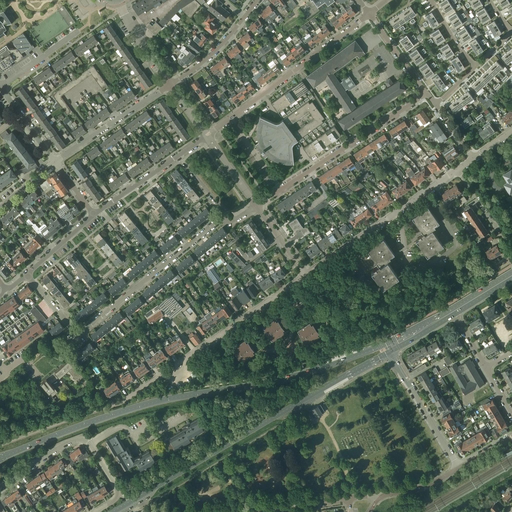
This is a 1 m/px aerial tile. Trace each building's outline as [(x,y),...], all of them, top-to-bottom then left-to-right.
[(136,10),(138,13),(145,8),(148,11),(154,7),(152,4),(149,0),(139,0),(136,2),(135,1),(132,4),(133,4),(132,5),(133,6),(132,6),(135,11),(136,10)] [(189,3),(186,5),(184,7),(181,8),(190,18),(200,5),(195,0),(193,0),(191,2),(189,3)] [(214,2),(208,9),(223,20),(228,13),(219,6),(221,3),(217,0),(215,0),(214,2)] [(443,0),(440,3),(443,8),(451,3),(448,0),(443,0)] [(480,0),(476,0),(472,3),(475,9),(482,4),(480,0)] [(451,3),(443,8),(447,14),(454,9),(451,3)] [(271,17),(275,13),(269,5),(264,9),(271,17)] [(356,13),(351,6),(346,10),(347,11),(351,17),(356,13)] [(410,6),(405,10),(410,18),(415,14),(413,11),(414,11),(413,10),(410,6)] [(484,7),(477,12),(480,18),(488,13),(484,7)] [(8,25),(15,20),(7,8),(0,12),(0,19),(4,24),(6,22),(8,25)] [(266,21),(269,19),(271,17),(264,9),(259,12),(266,21)] [(346,20),(351,17),(347,11),(346,10),(345,9),(340,13),(346,20)] [(405,10),(399,13),(404,20),(405,21),(410,18),(405,10)] [(426,15),(425,16),(429,22),(430,21),(435,18),(431,12),(428,14),(427,14),(428,14),(426,15)] [(456,12),(449,17),(452,23),(460,18),(456,12)] [(209,13),(201,24),(212,33),(217,28),(215,26),(217,24),(212,20),(214,17),(209,13)] [(337,18),(341,24),(346,20),(340,13),(336,16),(337,18)] [(399,13),(394,17),(400,25),(405,21),(404,20),(399,13)] [(488,13),(480,18),(483,23),(491,19),(488,13)] [(331,20),(329,22),(332,27),(335,25),(336,27),(341,24),(337,18),(336,16),(331,20)] [(394,17),(389,21),(392,25),(392,26),(393,27),(394,28),(400,25),(394,17)] [(430,21),(429,22),(433,28),(439,24),(435,18),(430,21)] [(460,18),(452,23),(456,28),(463,23),(460,18)] [(162,19),(158,23),(162,28),(166,23),(162,19)] [(262,30),(263,29),(261,28),(263,25),(259,19),(254,22),(260,31),(263,34),(264,33),(262,30)] [(490,23),(488,24),(492,30),(493,30),(498,27),(494,21),(490,23)] [(162,28),(158,23),(156,22),(152,26),(149,23),(147,26),(149,29),(155,35),(162,28)] [(254,35),(258,32),(258,33),(260,31),(254,22),(249,26),(253,31),(252,32),(254,35)] [(107,33),(113,29),(109,24),(103,28),(107,33)] [(321,29),(322,30),(326,36),(331,32),(326,25),(321,29)] [(458,31),(458,32),(461,37),(469,32),(465,27),(464,27),(458,31)] [(493,30),(492,30),(495,37),(497,36),(498,35),(499,35),(502,33),(498,27),(493,30)] [(315,31),(317,34),(321,39),(326,36),(322,30),(321,29),(320,28),(315,31)] [(116,34),(113,29),(107,33),(110,38),(116,34)] [(438,29),(430,33),(434,39),(441,34),(438,29)] [(310,35),(311,36),(316,43),(321,39),(317,34),(315,31),(310,35)] [(248,32),(243,36),(250,45),(255,41),(248,32)] [(469,32),(461,37),(465,42),(471,38),(472,38),(469,32)] [(18,48),(13,48),(9,49),(6,44),(0,48),(0,68),(0,69),(1,68),(3,71),(6,69),(7,69),(13,65),(13,64),(23,57),(23,58),(27,55),(26,54),(33,49),(35,48),(32,44),(32,45),(24,34),(23,33),(12,40),(14,43),(13,44),(16,47),(17,47),(18,48)] [(201,33),(198,37),(205,42),(208,38),(207,37),(208,36),(204,33),(203,34),(201,33)] [(301,39),(305,43),(308,41),(311,46),(316,43),(311,36),(310,35),(309,33),(304,37),(301,39)] [(120,39),(116,34),(110,38),(114,43),(120,39)] [(441,34),(434,39),(437,44),(439,43),(445,39),(442,34),(441,34)] [(94,35),(89,39),(93,45),(98,41),(94,35)] [(196,35),(193,40),(196,42),(195,44),(199,47),(200,45),(202,46),(205,42),(198,37),(196,35)] [(403,37),(399,40),(403,45),(410,40),(406,35),(403,37),(403,36),(403,37)] [(245,49),(250,45),(243,36),(238,40),(245,49)] [(188,38),(185,43),(197,52),(200,48),(193,42),(188,38)] [(476,38),(470,42),(473,48),(480,44),(476,38)] [(89,39),(84,42),(88,48),(93,45),(89,39)] [(114,43),(117,48),(123,44),(120,39),(114,43)] [(305,51),(304,49),(306,47),(301,40),(298,42),(300,43),(295,47),(296,49),(300,55),(305,51)] [(343,82),(340,84),(332,72),(357,55),(359,58),(365,54),(355,40),(306,77),(314,87),(324,79),(347,113),(338,120),(344,129),(405,88),(399,79),(393,83),(390,78),(384,81),(388,86),(357,107),(345,91),(348,89),(349,91),(356,86),(349,75),(342,80),(343,82)] [(410,40),(403,45),(406,50),(414,45),(410,40)] [(84,42),(79,46),(83,52),(88,48),(84,42)] [(447,43),(440,48),(443,53),(444,52),(450,48),(447,43)] [(480,44),(473,48),(477,54),(480,52),(480,53),(481,52),(483,50),(480,44)] [(183,45),(180,50),(182,52),(185,54),(191,59),(195,55),(183,45)] [(237,45),(232,49),(236,54),(238,57),(240,56),(237,53),(241,50),(237,45)] [(75,50),(78,55),(83,52),(79,46),(74,49),(75,50)] [(125,46),(124,46),(119,50),(123,55),(129,51),(125,46)] [(444,52),(443,53),(446,59),(454,54),(450,48),(444,52)] [(238,57),(236,54),(232,49),(227,52),(231,58),(234,55),(236,59),(238,57)] [(300,55),(296,49),(292,53),(296,58),(300,55)] [(416,49),(409,54),(413,59),(419,55),(420,54),(416,49)] [(71,60),(76,57),(72,52),(72,51),(67,54),(71,60)] [(123,55),(126,60),(132,56),(129,51),(123,55)] [(285,54),(287,56),(291,62),(296,58),(292,53),(290,51),(285,54)] [(507,53),(502,57),(507,62),(508,64),(511,60),(511,59),(507,53)] [(62,58),(66,64),(71,60),(67,54),(62,58)] [(185,54),(181,59),(180,58),(177,61),(183,66),(186,63),(188,64),(191,59),(185,54)] [(413,59),(416,64),(424,59),(420,54),(419,55),(413,59)] [(132,56),(126,60),(130,65),(136,61),(132,56)] [(286,65),(291,62),(287,56),(282,60),(283,61),(286,65)] [(452,59),(451,60),(451,61),(455,66),(456,65),(461,62),(457,56),(452,59)] [(225,68),(230,64),(225,57),(220,61),(224,66),(225,68)] [(66,64),(62,58),(57,61),(61,67),(66,64)] [(280,70),(277,65),(279,63),(275,58),(273,60),(275,62),(269,66),(271,68),(275,73),(280,70)] [(53,66),(56,71),(61,67),(57,61),(52,65),(53,66)] [(130,65),(133,70),(138,66),(139,66),(136,61),(130,65)] [(224,66),(220,61),(215,64),(219,69),(220,71),(221,73),(224,76),(226,74),(223,71),(224,69),(225,68),(224,66)] [(496,61),(493,65),(499,72),(503,68),(497,61),(496,61)] [(419,67),(419,68),(422,73),(430,68),(426,62),(425,63),(419,67)] [(456,65),(455,66),(458,72),(461,70),(461,71),(462,70),(464,68),(461,62),(456,65)] [(220,71),(219,69),(215,64),(210,68),(216,75),(220,71)] [(88,69),(91,74),(93,76),(98,72),(93,65),(88,69)] [(493,65),(488,69),(495,75),(499,72),(493,65)] [(53,66),(50,67),(43,71),(47,77),(56,71),(53,66)] [(138,66),(133,70),(137,75),(142,71),(138,66)] [(369,66),(359,71),(362,76),(371,71),(369,66)] [(275,73),(271,68),(266,72),(270,77),(275,73)] [(430,68),(422,73),(426,78),(433,73),(430,68)] [(260,73),(261,75),(265,80),(270,77),(266,72),(264,69),(260,73)] [(488,69),(484,73),(490,78),(491,79),(495,75),(488,69)] [(47,77),(43,71),(38,75),(42,81),(47,77)] [(141,81),(147,77),(143,71),(142,71),(137,75),(140,79),(138,81),(139,83),(141,81)] [(93,76),(97,83),(103,79),(98,72),(93,76)] [(484,73),(480,77),(486,82),(486,83),(491,79),(490,78),(484,73)] [(432,78),(432,79),(436,84),(442,80),(437,74),(436,75),(432,78)] [(37,84),(42,81),(38,75),(33,78),(37,84)] [(261,84),(265,80),(261,75),(257,79),(255,76),(252,78),(258,86),(260,84),(261,84)] [(141,81),(139,83),(140,85),(144,89),(152,84),(147,77),(141,81)] [(480,77),(476,81),(482,86),(482,87),(486,83),(486,82),(480,77)] [(103,79),(97,83),(102,89),(108,86),(103,79)] [(195,89),(200,85),(196,80),(191,84),(195,89)] [(302,80),(297,84),(304,93),(309,90),(302,80)] [(442,80),(436,84),(440,90),(443,88),(446,86),(442,80)] [(476,81),(472,85),(475,88),(478,91),(482,87),(482,86),(476,81)] [(249,82),(245,85),(250,92),(255,88),(249,82)] [(195,89),(198,93),(203,89),(205,88),(202,83),(200,85),(195,89)] [(304,93),(297,84),(293,87),(300,96),(304,93)] [(16,90),(20,95),(26,91),(28,89),(27,88),(24,85),(16,90)] [(240,89),(241,90),(245,96),(250,92),(245,85),(240,89)] [(293,87),(289,90),(295,100),(300,96),(293,87)] [(205,88),(203,89),(198,93),(202,98),(207,94),(209,93),(205,88)] [(109,89),(103,93),(107,98),(111,96),(111,95),(112,94),(109,89)] [(131,89),(126,93),(131,99),(136,95),(131,89)] [(236,94),(240,99),(245,96),(241,90),(236,94)] [(289,90),(284,93),(291,103),(295,100),(289,90)] [(26,91),(20,95),(23,100),(29,96),(26,91)] [(62,98),(61,96),(57,91),(52,95),(57,101),(62,98)] [(468,92),(464,95),(469,102),(474,99),(469,91),(468,92)] [(235,103),(240,99),(236,94),(235,92),(230,96),(231,98),(235,103)] [(126,93),(122,96),(126,102),(131,99),(126,93)] [(287,106),(291,103),(284,93),(280,96),(287,106)] [(464,95),(459,98),(465,105),(469,102),(464,95)] [(33,101),(29,96),(23,100),(27,105),(33,101)] [(122,96),(117,100),(121,106),(126,102),(122,96)] [(280,96),(275,99),(282,109),(287,106),(280,96)] [(211,97),(210,98),(204,102),(208,107),(213,103),(215,102),(211,97)] [(57,101),(62,108),(67,104),(62,98),(57,101)] [(111,112),(116,109),(121,106),(117,100),(116,100),(115,98),(113,99),(109,101),(111,104),(108,106),(107,107),(102,111),(106,117),(111,113),(111,112)] [(161,108),(167,104),(163,98),(157,103),(161,108)] [(459,98),(455,102),(460,109),(465,105),(459,98)] [(294,143),(298,141),(320,125),(318,123),(324,118),(310,99),(303,105),(283,119),(281,121),(279,122),(278,122),(278,123),(277,123),(276,123),(275,123),(274,122),(260,116),(260,117),(259,119),(257,124),(259,125),(259,127),(259,128),(259,130),(259,132),(259,133),(259,135),(259,137),(260,138),(260,140),(261,141),(255,145),(264,158),(270,154),(271,155),(272,156),(273,157),(275,158),(276,158),(277,159),(279,159),(280,160),(282,160),(283,161),(285,161),(285,163),(291,163),(293,163),(294,163),(293,156),(292,155),(292,154),(292,153),(292,152),(291,152),(291,151),(291,150),(291,149),(291,148),(292,147),(292,146),(293,145),(293,144),(294,143)] [(278,112),(282,109),(275,99),(271,103),(278,112)] [(31,110),(31,109),(36,105),(33,101),(27,105),(31,110)] [(455,102),(450,105),(453,109),(452,109),(453,109),(455,112),(460,109),(455,102)] [(213,103),(208,107),(211,112),(217,108),(213,103)] [(62,108),(67,115),(72,111),(67,104),(62,108)] [(170,109),(167,104),(161,108),(165,113),(170,109)] [(219,106),(217,108),(211,112),(215,117),(222,111),(219,106)] [(42,113),(38,108),(33,112),(32,112),(36,117),(42,113)] [(47,109),(44,111),(42,113),(36,117),(39,122),(45,118),(48,116),(45,112),(49,110),(47,109)] [(168,119),(174,115),(171,112),(172,112),(170,109),(165,113),(168,119)] [(146,110),(142,114),(146,120),(151,116),(146,110)] [(419,119),(426,115),(422,110),(416,114),(417,115),(415,117),(416,118),(418,117),(419,119)] [(97,114),(101,120),(106,117),(102,111),(97,114)] [(486,116),(490,121),(495,118),(491,113),(486,116)] [(507,124),(511,120),(507,113),(502,117),(507,124)] [(101,120),(97,114),(92,117),(96,123),(101,120)] [(142,114),(137,117),(141,123),(146,120),(142,114)] [(88,117),(89,119),(77,128),(81,134),(86,131),(86,130),(91,127),(96,123),(92,117),(90,115),(88,116),(88,117)] [(168,119),(172,124),(178,120),(176,117),(175,117),(174,115),(168,119)] [(429,120),(426,115),(419,119),(423,124),(429,120)] [(137,117),(132,121),(136,127),(141,123),(137,117)] [(39,122),(43,127),(49,122),(45,118),(39,122)] [(172,124),(176,130),(182,125),(178,120),(172,124)] [(49,122),(43,127),(47,132),(48,131),(53,127),(51,125),(53,123),(53,122),(51,121),(49,122)] [(127,124),(127,125),(131,130),(136,127),(132,121),(127,124)] [(404,121),(399,124),(403,130),(408,127),(404,121)] [(433,132),(439,127),(436,122),(429,127),(433,132)] [(487,124),(485,125),(492,134),(496,132),(489,122),(487,124)] [(403,130),(399,124),(394,127),(398,134),(402,139),(404,138),(402,135),(402,134),(401,132),(403,130)] [(127,125),(122,128),(126,134),(131,130),(127,125)] [(176,130),(180,135),(186,131),(182,125),(176,130)] [(336,138),(341,135),(334,125),(329,129),(336,138)] [(485,128),(483,129),(488,137),(492,134),(485,125),(484,126),(485,128)] [(409,128),(412,132),(411,132),(416,138),(419,136),(416,133),(414,130),(412,126),(411,126),(409,128)] [(48,131),(51,136),(56,132),(53,127),(48,131)] [(394,127),(389,131),(390,132),(393,137),(398,134),(394,127)] [(443,132),(439,127),(433,132),(435,135),(433,137),(434,139),(437,137),(443,132)] [(76,138),(81,134),(77,128),(72,132),(76,138)] [(126,134),(122,128),(117,131),(121,137),(126,134)] [(484,140),(488,137),(483,129),(482,130),(481,128),(478,130),(479,132),(484,140)] [(336,138),(329,129),(325,132),(332,141),(336,138)] [(6,130),(0,134),(3,139),(5,137),(12,132),(12,131),(10,133),(10,132),(9,133),(6,130)] [(112,135),(116,141),(121,137),(117,131),(112,135)] [(186,131),(180,135),(184,140),(190,136),(186,131)] [(17,152),(24,147),(12,132),(5,137),(17,152)] [(56,132),(51,136),(50,137),(55,143),(61,139),(63,137),(62,135),(60,137),(56,132)] [(332,141),(325,132),(321,135),(328,144),(332,141)] [(390,132),(387,133),(391,140),(394,144),(396,146),(398,145),(393,137),(390,132)] [(447,137),(443,132),(437,137),(434,139),(435,140),(436,140),(439,143),(440,142),(442,144),(443,143),(446,141),(445,139),(447,137)] [(384,134),(379,137),(383,143),(385,146),(390,143),(390,142),(389,141),(384,134)] [(113,143),(116,141),(112,135),(107,138),(111,144),(113,147),(115,146),(115,145),(113,143)] [(328,144),(321,135),(316,138),(323,148),(328,144)] [(379,137),(374,140),(378,147),(380,149),(380,150),(385,146),(383,143),(379,137)] [(103,142),(107,148),(111,144),(107,138),(102,142),(103,142)] [(323,148),(316,138),(312,141),(319,151),(323,148)] [(61,139),(55,143),(60,149),(66,145),(61,139)] [(369,144),(373,150),(378,147),(374,140),(369,144)] [(396,146),(394,144),(391,140),(389,141),(390,142),(390,143),(391,146),(395,150),(397,149),(396,146)] [(165,145),(169,151),(174,147),(170,141),(165,145)] [(319,151),(312,141),(307,144),(314,154),(319,151)] [(103,142),(98,146),(102,151),(107,148),(103,142)] [(307,144),(303,147),(310,157),(314,154),(307,144)] [(373,150),(369,144),(364,147),(368,153),(370,156),(372,155),(370,152),(373,150)] [(97,145),(92,149),(96,155),(102,151),(98,146),(97,145)] [(165,145),(160,148),(164,154),(169,151),(165,145)] [(159,158),(164,154),(160,148),(158,146),(155,149),(155,148),(153,149),(155,152),(159,158)] [(448,149),(449,152),(453,158),(458,154),(453,146),(448,149)] [(27,166),(28,165),(35,161),(24,147),(17,152),(27,166)] [(368,153),(364,147),(359,150),(365,159),(370,156),(368,153)] [(91,159),(96,155),(92,149),(87,153),(91,159)] [(449,152),(448,149),(442,153),(448,161),(453,158),(449,152)] [(354,154),(358,161),(356,163),(361,170),(363,168),(360,162),(365,159),(359,150),(354,154)] [(154,161),(159,158),(155,152),(150,155),(153,160),(154,161)] [(147,157),(142,160),(146,166),(151,163),(151,162),(147,157)] [(349,157),(344,160),(348,166),(349,169),(354,165),(358,172),(361,170),(356,163),(354,164),(353,163),(349,157)] [(433,159),(431,161),(437,169),(443,165),(440,161),(439,162),(437,158),(434,160),(433,159)] [(71,164),(74,169),(80,164),(77,160),(71,164)] [(142,160),(138,164),(142,170),(146,166),(142,160)] [(345,168),(348,166),(344,160),(339,163),(345,172),(347,171),(345,168)] [(28,165),(31,170),(38,167),(35,161),(28,165)] [(432,173),(437,169),(431,161),(429,162),(430,163),(427,165),(432,173)] [(339,163),(334,167),(338,173),(341,171),(342,174),(345,172),(339,163)] [(84,170),(80,164),(74,169),(78,174),(84,170)] [(137,173),(142,170),(138,164),(133,167),(137,173)] [(28,165),(27,166),(21,169),(24,174),(31,170),(28,165)] [(128,171),(131,176),(132,176),(137,173),(133,167),(128,171)] [(338,173),(334,167),(329,170),(333,176),(338,173)] [(422,169),(420,171),(424,178),(429,175),(424,167),(422,168),(422,169)] [(0,179),(3,184),(16,176),(11,168),(1,176),(0,174),(0,179)] [(180,173),(176,169),(168,175),(170,178),(172,176),(174,179),(180,173)] [(415,174),(411,169),(406,172),(415,185),(420,181),(415,174)] [(78,174),(83,181),(88,178),(86,176),(88,175),(84,170),(78,174)] [(329,170),(324,173),(328,180),(329,182),(334,178),(333,176),(329,170)] [(415,174),(420,181),(424,178),(420,171),(419,170),(417,171),(418,172),(415,174)] [(128,171),(120,176),(124,182),(129,178),(129,177),(131,176),(128,171)] [(94,172),(91,175),(96,182),(99,179),(94,172)] [(178,183),(184,178),(183,176),(183,175),(181,172),(180,173),(174,179),(178,183)] [(51,176),(55,182),(60,179),(55,173),(51,176)] [(323,183),(328,180),(324,173),(319,177),(321,180),(318,181),(324,191),(327,189),(324,184),(323,183)] [(52,184),(55,182),(51,176),(40,184),(44,190),(51,185),(52,184)] [(120,176),(114,180),(118,186),(124,182),(120,176)] [(83,181),(79,184),(82,188),(84,186),(86,189),(92,184),(88,178),(83,181)] [(180,189),(182,187),(188,183),(184,178),(178,183),(177,184),(176,185),(180,189)] [(55,191),(64,185),(60,179),(55,182),(52,184),(51,185),(53,187),(45,193),(47,195),(48,196),(49,195),(55,191)] [(113,190),(118,186),(114,180),(109,184),(113,190)] [(404,182),(401,184),(406,191),(411,187),(405,180),(403,181),(404,182)] [(312,181),(307,184),(312,192),(317,188),(312,181)] [(188,183),(182,187),(186,192),(192,187),(188,183)] [(399,185),(397,187),(401,194),(406,191),(401,184),(401,183),(398,184),(399,185)] [(86,189),(84,191),(86,194),(89,192),(91,195),(97,191),(97,190),(92,184),(86,189)] [(307,184),(302,188),(307,195),(312,192),(307,184)] [(459,188),(456,184),(452,188),(458,197),(460,195),(459,194),(462,191),(460,188),(459,188)] [(57,198),(68,190),(64,185),(55,191),(49,195),(50,197),(54,194),(57,198)] [(193,186),(192,187),(186,192),(185,193),(189,197),(195,192),(194,190),(195,190),(195,189),(193,186)] [(397,197),(401,194),(397,187),(394,189),(394,188),(391,189),(397,197)] [(307,195),(302,188),(297,191),(302,198),(307,195)] [(456,198),(458,197),(452,188),(450,189),(449,188),(447,190),(452,198),(455,197),(456,198)] [(32,192),(30,194),(34,199),(39,195),(34,190),(33,190),(31,192),(32,192)] [(149,199),(154,194),(150,190),(145,194),(149,199)] [(450,200),(452,198),(447,190),(444,192),(445,192),(442,194),(449,204),(451,202),(450,200)] [(93,198),(91,200),(93,203),(102,197),(97,191),(91,195),(93,198)] [(297,191),(292,194),(297,202),(302,198),(297,191)] [(378,193),(379,195),(377,197),(380,200),(384,206),(385,206),(386,205),(386,204),(388,203),(381,193),(379,191),(378,193)] [(383,191),(381,193),(388,203),(390,202),(391,202),(392,201),(392,200),(388,194),(386,191),(384,192),(383,191)] [(199,197),(195,192),(189,197),(193,202),(199,197)] [(27,196),(25,198),(30,203),(34,199),(30,194),(29,194),(27,196)] [(47,195),(45,196),(45,197),(50,203),(57,198),(54,194),(50,197),(49,195),(48,196),(47,195)] [(152,204),(158,199),(154,194),(149,199),(152,204)] [(292,194),(287,198),(292,205),(297,202),(292,194)] [(160,197),(158,199),(152,204),(156,208),(162,204),(159,201),(162,199),(160,197)] [(384,206),(380,200),(378,202),(374,197),(372,199),(380,209),(382,208),(383,207),(384,207),(384,206)] [(21,202),(20,202),(25,207),(30,203),(25,198),(23,200),(22,199),(20,201),(21,202)] [(287,198),(282,201),(287,208),(288,210),(293,207),(292,205),(287,198)] [(328,202),(333,207),(339,203),(334,198),(328,202)] [(377,212),(378,211),(377,211),(380,209),(372,199),(366,203),(370,207),(371,206),(375,212),(376,212),(377,212)] [(287,208),(282,201),(277,204),(282,212),(287,208)] [(445,201),(443,203),(448,210),(451,214),(452,214),(453,213),(451,209),(451,208),(445,201)] [(74,215),(66,204),(60,208),(60,209),(57,212),(56,211),(63,222),(64,221),(63,221),(67,218),(68,220),(74,216),(74,215)] [(66,204),(74,215),(79,211),(75,205),(69,209),(66,204)] [(162,204),(156,208),(160,213),(166,209),(162,204)] [(365,219),(367,218),(361,208),(360,207),(356,204),(355,205),(358,209),(356,210),(357,212),(359,215),(363,221),(363,220),(363,221),(364,221),(365,220),(365,219)] [(371,215),(372,215),(365,205),(364,204),(360,207),(361,208),(367,218),(369,216),(370,217),(371,216),(371,215)] [(468,216),(475,212),(473,210),(474,209),(472,207),(471,207),(470,207),(469,205),(464,208),(465,210),(464,211),(468,216)] [(12,209),(10,211),(15,216),(19,212),(22,210),(20,207),(17,209),(15,207),(14,207),(12,208),(12,209)] [(427,256),(443,245),(432,229),(435,227),(434,226),(439,222),(428,207),(412,218),(422,233),(417,237),(418,238),(415,240),(427,256)] [(207,208),(202,211),(206,217),(211,213),(207,208)] [(170,213),(166,209),(160,213),(164,218),(170,213)] [(346,218),(349,223),(351,222),(354,226),(355,226),(356,227),(357,226),(357,225),(359,224),(351,213),(347,210),(345,211),(350,215),(349,215),(350,216),(346,218)] [(8,213),(5,215),(10,220),(15,216),(10,211),(9,211),(7,212),(8,213)] [(123,221),(128,216),(127,214),(128,214),(128,213),(126,211),(125,212),(124,211),(118,216),(122,221),(123,221)] [(202,221),(206,217),(202,211),(197,215),(202,221)] [(354,212),(351,213),(359,224),(361,222),(362,222),(363,222),(363,221),(359,215),(357,212),(355,213),(354,212)] [(471,221),(478,217),(478,216),(477,214),(476,214),(475,212),(468,216),(471,221)] [(170,213),(164,218),(168,223),(173,218),(170,213)] [(1,218),(1,219),(4,222),(1,225),(4,229),(7,226),(6,224),(8,222),(9,223),(11,221),(10,220),(5,215),(3,216),(1,218)] [(197,215),(192,219),(197,225),(202,221),(197,215)] [(123,221),(126,225),(132,221),(128,216),(123,221)] [(288,222),(294,231),(302,226),(296,217),(288,222)] [(475,227),(482,222),(480,220),(481,220),(479,217),(478,217),(471,221),(475,227)] [(54,221),(51,218),(49,220),(57,229),(62,225),(57,219),(54,221)] [(245,231),(248,229),(255,223),(251,218),(244,224),(246,226),(243,228),(245,231)] [(36,226),(29,219),(26,221),(33,228),(36,226)] [(192,229),(197,225),(192,219),(188,223),(192,229)] [(50,224),(48,226),(47,227),(53,233),(53,234),(55,234),(56,232),(56,231),(56,230),(57,229),(49,220),(48,221),(50,224)] [(130,230),(136,226),(132,221),(126,225),(128,228),(130,230)] [(478,232),(485,227),(484,225),(482,222),(475,227),(478,232)] [(188,223),(183,227),(188,233),(192,229),(188,223)] [(259,228),(255,223),(248,229),(252,234),(259,228)] [(51,235),(53,233),(47,227),(48,226),(47,225),(46,226),(45,224),(43,224),(39,228),(36,225),(36,226),(33,228),(41,237),(43,236),(45,236),(47,238),(48,238),(49,238),(51,236),(51,235)] [(346,224),(340,229),(343,234),(350,230),(346,224)] [(140,230),(136,226),(130,230),(134,235),(140,230)] [(306,226),(300,230),(304,236),(310,232),(306,226)] [(188,233),(183,227),(178,231),(179,231),(176,233),(180,238),(182,236),(183,236),(188,233)] [(218,231),(223,236),(227,233),(223,227),(218,231)] [(487,229),(486,229),(485,227),(478,232),(482,237),(489,232),(488,232),(489,231),(487,229)] [(259,228),(252,234),(255,239),(263,234),(259,228)] [(337,229),(332,232),(337,239),(342,235),(337,229)] [(140,230),(134,235),(138,240),(144,235),(140,230)] [(213,235),(218,240),(223,236),(218,231),(213,235)] [(332,242),(333,243),(336,241),(335,240),(337,239),(332,232),(327,235),(332,242)] [(30,235),(33,238),(32,239),(39,245),(43,241),(36,235),(35,236),(32,233),(32,234),(30,235)] [(103,237),(99,233),(93,237),(97,242),(103,237)] [(176,233),(174,235),(169,239),(174,245),(179,241),(178,240),(180,238),(176,233)] [(259,244),(266,239),(263,234),(255,239),(253,241),(254,242),(254,243),(256,243),(257,242),(259,244)] [(147,240),(144,235),(138,240),(142,244),(147,240)] [(218,240),(213,235),(209,238),(213,244),(218,240)] [(327,235),(322,239),(327,246),(332,242),(327,235)] [(327,246),(322,239),(321,236),(316,240),(322,249),(327,246)] [(101,247),(107,242),(103,237),(97,242),(101,247)] [(209,238),(204,242),(209,248),(211,250),(215,246),(213,244),(209,238)] [(228,247),(237,240),(235,238),(226,245),(228,247)] [(389,257),(394,253),(383,238),(367,249),(377,264),(372,268),(374,269),(371,271),(382,288),(398,276),(387,261),(391,258),(389,257)] [(37,247),(39,245),(32,239),(28,243),(34,249),(36,246),(37,247)] [(169,239),(165,243),(170,249),(174,245),(169,239)] [(270,244),(266,239),(259,244),(257,246),(261,251),(270,244)] [(101,247),(105,252),(111,247),(107,242),(101,247)] [(204,242),(199,246),(204,252),(209,248),(204,242)] [(310,245),(311,247),(316,253),(321,250),(316,243),(315,244),(314,242),(310,245)] [(34,249),(28,243),(24,247),(30,253),(30,252),(31,253),(33,251),(32,250),(34,249)] [(165,252),(170,249),(165,243),(160,247),(165,252)] [(494,246),(494,245),(491,247),(496,256),(499,254),(499,255),(502,253),(502,252),(500,248),(498,244),(494,246)] [(204,252),(199,246),(195,250),(196,252),(194,253),(199,259),(201,257),(199,256),(204,252)] [(115,251),(111,247),(105,252),(109,256),(115,251)] [(314,255),(316,253),(311,247),(306,250),(311,257),(312,258),(314,256),(315,256),(314,255)] [(496,256),(491,247),(489,248),(489,249),(485,252),(488,255),(489,255),(491,259),(492,259),(495,258),(494,257),(496,256)] [(15,254),(21,261),(23,259),(23,260),(25,258),(25,257),(19,250),(15,254)] [(155,250),(150,253),(155,259),(160,255),(155,250)] [(109,256),(112,261),(118,256),(115,251),(109,256)] [(69,265),(71,263),(77,258),(76,257),(77,256),(74,253),(65,260),(69,265)] [(150,253),(145,257),(150,263),(155,259),(150,253)] [(15,254),(11,258),(18,265),(20,263),(21,261),(15,254)] [(122,261),(120,258),(120,257),(119,255),(118,256),(112,261),(116,265),(119,263),(121,265),(125,262),(123,260),(122,261)] [(191,255),(186,258),(190,264),(192,266),(196,262),(199,266),(201,265),(193,255),(192,256),(191,255)] [(145,257),(141,261),(145,267),(150,263),(145,257)] [(13,269),(18,265),(11,258),(7,262),(13,269)] [(81,263),(77,258),(71,263),(75,268),(81,263)] [(186,258),(181,262),(186,268),(190,264),(186,258)] [(141,261),(136,265),(141,271),(145,267),(141,261)] [(10,274),(12,272),(4,262),(1,264),(2,266),(4,267),(0,270),(0,272),(5,278),(10,274)] [(81,263),(75,268),(79,272),(85,268),(83,266),(84,265),(82,262),(81,263)] [(184,276),(181,272),(186,268),(181,262),(176,266),(177,267),(176,269),(183,277),(184,276)] [(136,265),(131,269),(136,275),(141,271),(136,265)] [(86,267),(85,268),(79,272),(77,274),(81,278),(83,277),(88,272),(87,271),(88,270),(86,267)] [(131,279),(136,275),(131,269),(130,267),(124,271),(123,270),(122,271),(123,273),(124,275),(129,280),(131,279)] [(281,268),(276,271),(281,278),(283,276),(284,277),(285,276),(285,275),(285,274),(281,268)] [(171,279),(176,275),(180,280),(181,278),(174,270),(173,271),(171,269),(166,273),(171,279)] [(278,279),(281,278),(276,271),(274,272),(272,269),(269,272),(276,281),(277,281),(278,280),(278,279)] [(215,270),(208,275),(215,284),(221,279),(215,270)] [(92,277),(88,272),(83,277),(87,281),(92,277)] [(123,277),(118,281),(123,287),(127,283),(127,282),(129,280),(124,275),(123,273),(121,275),(123,277)] [(166,273),(162,277),(166,283),(171,279),(166,273)] [(41,279),(45,284),(51,279),(47,275),(41,279)] [(269,276),(264,279),(269,286),(270,286),(271,285),(271,284),(274,283),(269,276)] [(53,277),(51,279),(45,284),(49,289),(56,283),(57,282),(53,277)] [(96,282),(92,277),(87,281),(91,286),(96,282)] [(162,277),(157,281),(162,286),(166,283),(162,277)] [(268,286),(269,286),(264,279),(262,277),(257,280),(263,290),(266,288),(267,288),(268,287),(268,286)] [(245,289),(252,297),(253,296),(254,297),(257,294),(256,294),(258,293),(253,287),(256,285),(251,280),(247,284),(249,286),(245,289)] [(113,285),(118,291),(123,287),(118,281),(113,285)] [(162,286),(157,281),(152,285),(157,290),(162,286)] [(218,282),(213,286),(217,291),(222,288),(218,282)] [(56,283),(49,289),(53,293),(59,288),(56,283)] [(25,287),(22,289),(28,295),(33,291),(28,285),(25,287)] [(113,295),(118,291),(113,285),(109,289),(113,295)] [(148,288),(152,294),(157,290),(152,285),(148,288)] [(53,293),(57,298),(63,293),(64,292),(60,287),(59,288),(53,293)] [(149,300),(148,298),(152,294),(148,288),(143,292),(145,294),(143,296),(147,301),(149,300)] [(236,288),(231,291),(239,303),(242,301),(243,303),(250,299),(243,289),(239,292),(236,288)] [(23,300),(28,295),(22,289),(20,291),(18,294),(19,294),(15,297),(22,304),(23,303),(24,303),(23,302),(23,300)] [(178,301),(181,297),(176,291),(172,294),(178,301)] [(103,292),(98,296),(103,302),(108,298),(103,292)] [(61,303),(66,298),(63,293),(57,298),(61,303)] [(171,294),(158,304),(143,314),(147,319),(150,324),(166,313),(170,318),(183,308),(171,294)] [(98,296),(94,300),(99,305),(103,302),(98,296)] [(238,308),(239,307),(239,306),(240,305),(234,296),(229,300),(235,309),(237,308),(238,308)] [(14,297),(9,300),(16,309),(20,306),(14,297)] [(142,297),(140,298),(139,297),(134,301),(139,307),(144,303),(144,304),(146,302),(142,297)] [(66,298),(61,303),(65,307),(69,304),(71,306),(76,302),(74,299),(70,303),(66,298)] [(94,309),(99,305),(94,300),(93,299),(91,300),(92,301),(89,304),(94,309)] [(16,309),(9,300),(5,303),(11,312),(16,309)] [(134,301),(129,305),(134,310),(139,307),(134,301)] [(5,303),(0,306),(7,315),(11,312),(5,303)] [(89,304),(84,307),(89,313),(94,309),(89,304)] [(133,318),(129,314),(134,310),(129,305),(125,309),(126,310),(124,311),(131,320),(133,318)] [(226,305),(221,308),(227,316),(232,313),(226,305)] [(500,313),(495,305),(489,308),(494,317),(500,313)] [(215,309),(221,319),(226,316),(226,317),(227,316),(221,308),(221,309),(219,306),(215,309)] [(84,307),(80,311),(85,317),(89,313),(84,307)] [(486,311),(484,312),(487,317),(485,319),(486,322),(494,317),(489,308),(488,309),(485,310),(486,311)] [(210,314),(217,323),(221,319),(215,309),(214,309),(209,312),(210,314)] [(80,321),(85,317),(80,311),(75,315),(80,321)] [(123,312),(121,313),(119,312),(115,315),(120,321),(124,317),(128,322),(130,321),(123,312)] [(205,317),(207,320),(212,326),(217,323),(210,314),(205,317)] [(115,315),(110,319),(115,325),(120,321),(115,315)] [(202,322),(202,323),(207,330),(212,326),(207,320),(204,316),(200,319),(202,322)] [(285,332),(280,323),(276,318),(262,328),(272,341),(285,332)] [(480,329),(485,326),(480,318),(475,320),(480,329)] [(110,319),(105,323),(110,329),(115,325),(110,319)] [(480,329),(475,320),(470,323),(472,327),(469,328),(475,337),(477,335),(475,332),(480,329)] [(39,333),(44,330),(37,321),(33,324),(33,325),(39,333)] [(321,335),(313,325),(311,321),(297,331),(307,344),(321,335)] [(54,326),(59,331),(64,328),(59,322),(54,326)] [(207,330),(202,323),(202,322),(196,326),(202,334),(207,330)] [(33,325),(33,324),(32,323),(27,326),(28,327),(35,336),(39,333),(33,325)] [(105,323),(101,327),(106,333),(110,329),(105,323)] [(28,327),(27,326),(23,329),(24,330),(30,340),(35,336),(28,327)] [(54,335),(59,331),(54,326),(50,330),(54,335)] [(101,327),(96,331),(101,336),(106,333),(101,327)] [(20,333),(19,333),(26,343),(30,340),(24,330),(20,333)] [(101,336),(96,331),(91,335),(95,339),(93,341),(98,346),(99,344),(96,340),(101,336)] [(22,346),(26,343),(19,333),(20,333),(19,332),(14,336),(15,338),(16,337),(22,346)] [(192,332),(188,335),(190,337),(189,337),(195,345),(202,340),(196,332),(194,334),(192,332)] [(175,340),(180,347),(180,348),(185,344),(179,336),(177,337),(177,338),(175,340)] [(16,337),(15,338),(11,340),(11,341),(17,349),(22,346),(16,337)] [(167,339),(170,343),(175,351),(176,351),(175,350),(180,347),(175,340),(173,341),(170,337),(167,339)] [(5,342),(13,352),(17,349),(11,341),(11,340),(10,338),(5,342)] [(255,353),(246,339),(232,348),(242,362),(255,353)] [(459,339),(449,345),(452,351),(458,347),(459,349),(463,347),(459,339)] [(90,342),(86,345),(91,351),(96,347),(92,341),(90,343),(90,342)] [(442,350),(441,348),(437,341),(431,344),(436,351),(437,354),(442,350)] [(495,354),(499,351),(497,348),(500,346),(497,341),(489,345),(495,354)] [(5,342),(1,345),(8,355),(13,352),(5,342)] [(171,354),(175,351),(170,343),(168,345),(167,344),(165,346),(165,347),(164,348),(167,352),(168,351),(171,354)] [(431,344),(426,347),(430,353),(432,356),(437,353),(436,351),(431,344)] [(86,345),(81,350),(86,355),(91,351),(86,345)] [(426,347),(425,345),(420,348),(424,356),(430,353),(426,347)] [(485,355),(488,353),(490,357),(495,354),(489,345),(484,348),(482,350),(485,355)] [(168,355),(167,352),(164,348),(163,347),(158,350),(159,351),(157,353),(162,360),(167,357),(166,356),(168,355)] [(426,358),(424,356),(420,348),(415,351),(421,361),(426,358)] [(149,352),(152,356),(157,363),(161,360),(162,361),(162,360),(157,353),(155,354),(152,349),(149,351),(149,352)] [(80,360),(86,355),(81,350),(76,354),(80,360)] [(421,361),(415,351),(408,356),(410,359),(408,360),(411,365),(414,365),(421,361)] [(145,360),(150,368),(152,367),(157,364),(157,363),(152,356),(149,352),(144,355),(146,358),(145,360)] [(458,366),(456,363),(449,367),(455,377),(461,387),(465,395),(476,388),(476,389),(484,384),(470,359),(463,363),(461,364),(462,364),(458,366)] [(69,360),(68,360),(55,371),(41,383),(52,397),(58,392),(51,384),(60,377),(68,370),(76,379),(81,375),(69,360)] [(141,364),(138,365),(144,374),(147,372),(146,371),(149,370),(148,369),(150,368),(145,360),(140,363),(141,364)] [(142,375),(144,374),(138,365),(138,364),(133,368),(134,369),(132,370),(136,377),(138,375),(139,377),(141,375),(142,375)] [(505,377),(511,372),(511,371),(509,367),(502,371),(505,377)] [(128,370),(123,373),(124,375),(130,383),(135,379),(134,378),(136,377),(132,370),(129,372),(128,370)] [(426,371),(418,376),(421,381),(429,377),(426,372),(426,371)] [(120,375),(118,377),(120,379),(120,380),(118,382),(122,387),(124,385),(125,386),(126,387),(128,385),(128,384),(130,383),(124,375),(123,373),(122,372),(120,374),(120,375)] [(432,382),(429,377),(421,381),(424,386),(432,382)] [(87,379),(83,382),(87,387),(91,383),(87,379)] [(115,381),(109,385),(115,393),(118,391),(118,390),(120,389),(119,388),(122,387),(118,382),(117,380),(115,381)] [(435,387),(432,382),(424,386),(427,391),(435,387)] [(112,395),(115,393),(109,385),(105,388),(102,383),(97,386),(107,397),(109,396),(110,396),(111,395),(112,395)] [(435,387),(427,391),(430,396),(438,392),(435,387)] [(440,391),(438,392),(430,396),(433,402),(443,396),(440,391)] [(446,401),(443,396),(433,402),(434,402),(435,401),(437,403),(436,403),(437,406),(438,405),(438,406),(446,401)] [(61,398),(57,402),(61,407),(65,403),(61,398)] [(495,404),(493,399),(490,401),(488,398),(481,402),(483,405),(482,405),(485,410),(495,404)] [(452,408),(451,405),(449,406),(446,401),(438,406),(439,406),(438,407),(440,412),(445,409),(446,411),(450,409),(452,408)] [(311,409),(309,411),(313,418),(315,416),(316,417),(319,415),(322,413),(322,412),(324,411),(321,405),(320,404),(318,406),(317,405),(314,407),(311,409)] [(498,408),(495,404),(485,410),(487,409),(490,413),(498,408)] [(492,418),(500,413),(498,408),(490,413),(492,418)] [(443,413),(445,416),(442,418),(445,422),(455,416),(452,412),(450,409),(446,411),(443,413)] [(503,417),(500,413),(492,418),(495,422),(503,417)] [(455,416),(445,422),(447,427),(455,422),(453,418),(455,416)] [(503,417),(495,422),(497,426),(506,422),(503,417)] [(183,429),(164,441),(171,453),(191,441),(190,439),(204,430),(197,419),(182,427),(183,429)] [(447,427),(450,431),(460,425),(458,426),(455,422),(447,427)] [(508,426),(506,422),(497,426),(500,431),(501,432),(504,430),(504,429),(508,426)] [(450,431),(452,436),(455,434),(457,437),(458,436),(460,435),(462,434),(462,432),(461,431),(463,430),(460,425),(450,431)] [(485,440),(489,437),(488,434),(490,433),(486,426),(483,427),(478,430),(485,440)] [(480,443),(485,440),(478,430),(480,432),(475,434),(480,443)] [(122,437),(119,433),(105,441),(114,456),(116,455),(125,469),(136,462),(141,470),(156,462),(149,450),(134,458),(128,447),(126,448),(120,439),(122,437)] [(480,443),(475,434),(471,437),(476,445),(480,443)] [(471,448),(476,445),(471,437),(467,440),(471,448)] [(462,453),(467,450),(461,440),(456,443),(457,443),(454,445),(458,452),(461,450),(462,453)] [(471,448),(467,440),(462,442),(461,440),(467,450),(471,448)] [(89,455),(84,448),(81,450),(79,447),(76,449),(76,448),(74,450),(79,457),(81,460),(89,455)] [(79,457),(74,450),(72,452),(70,453),(71,456),(67,459),(71,465),(74,462),(73,461),(79,457)] [(59,461),(59,460),(56,462),(61,469),(66,466),(68,464),(65,459),(63,461),(61,459),(59,461)] [(56,462),(54,464),(52,465),(57,472),(58,474),(63,471),(61,469),(56,462)] [(44,471),(50,480),(54,478),(52,475),(55,473),(57,475),(58,474),(57,472),(52,465),(50,467),(50,466),(48,468),(44,471)] [(35,477),(40,484),(43,481),(46,485),(51,481),(50,480),(44,471),(39,475),(39,474),(37,476),(35,477)] [(35,487),(40,484),(35,477),(33,479),(33,478),(31,480),(35,487)] [(26,483),(26,484),(31,490),(35,487),(31,480),(29,482),(28,481),(26,483)] [(105,495),(108,493),(109,492),(104,485),(99,489),(103,496),(105,494),(105,495)] [(56,490),(54,488),(46,493),(48,496),(56,490)] [(15,491),(13,492),(18,499),(22,496),(18,489),(17,490),(17,489),(15,491)] [(100,497),(103,496),(99,489),(93,492),(98,499),(100,498),(100,497)] [(14,502),(18,499),(13,492),(11,494),(9,495),(14,502)] [(98,499),(93,492),(91,493),(88,495),(92,502),(95,501),(98,499)] [(32,506),(34,504),(27,494),(25,496),(32,506)] [(16,505),(14,502),(9,495),(6,497),(7,497),(4,499),(11,508),(16,505)] [(493,500),(492,501),(490,503),(493,505),(490,508),(494,511),(498,511),(501,509),(495,503),(496,502),(498,500),(494,497),(492,499),(493,500)] [(71,500),(73,504),(78,511),(81,510),(80,509),(83,508),(79,500),(77,501),(75,498),(71,500)]
